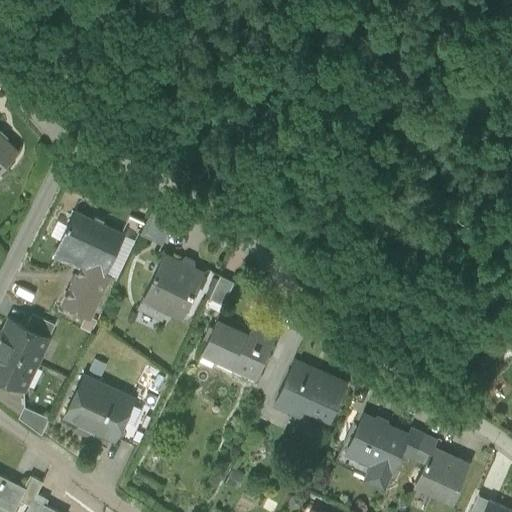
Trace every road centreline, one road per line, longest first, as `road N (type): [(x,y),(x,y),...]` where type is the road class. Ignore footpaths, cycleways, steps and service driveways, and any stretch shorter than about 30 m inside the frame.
road 1 (residential): [(68,142),(241,232),(306,308),(511,446)]
road 2 (residential): [(129,511),(0,416)]
road 3 (residential): [(0,281),(68,142)]
